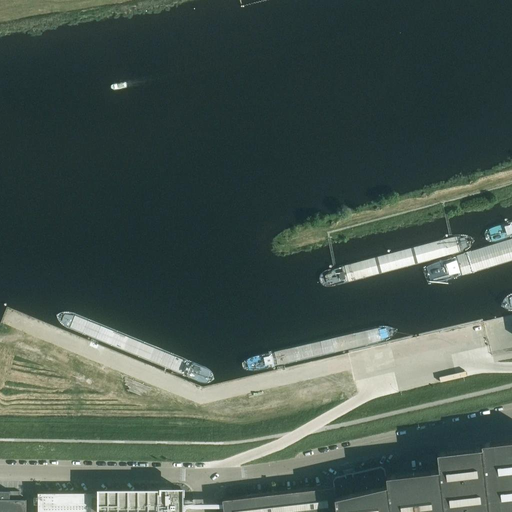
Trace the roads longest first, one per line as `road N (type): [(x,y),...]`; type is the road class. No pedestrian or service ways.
road 1 (unclassified): [(511,367),(448,368),(379,384),(281,442),(201,474)]
road 2 (unclassified): [(511,416),(294,465),(201,474)]
road 3 (unclassified): [(0,470),(201,474)]
